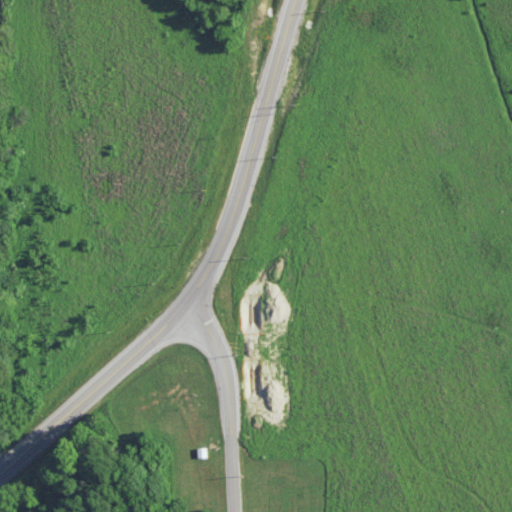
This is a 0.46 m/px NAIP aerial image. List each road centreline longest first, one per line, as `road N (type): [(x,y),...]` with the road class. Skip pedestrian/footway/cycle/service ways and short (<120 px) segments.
road 1 (tertiary): [(203,300),(245,213),(303,0)]
road 2 (tertiary): [(0,497),(203,300)]
road 3 (tertiary): [(246,511),(237,363),(203,300)]
